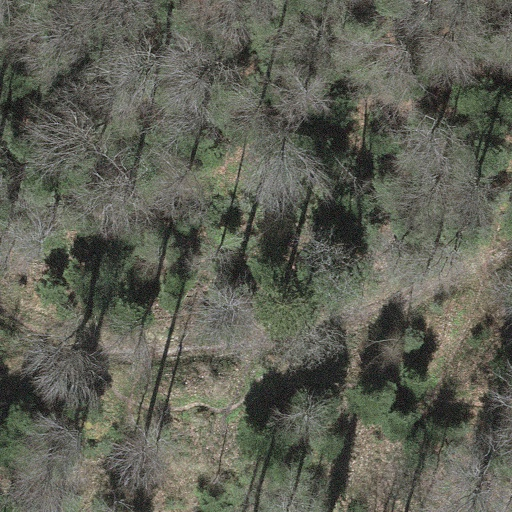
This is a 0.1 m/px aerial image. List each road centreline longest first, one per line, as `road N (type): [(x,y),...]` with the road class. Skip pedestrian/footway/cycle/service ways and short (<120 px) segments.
road 1 (track): [(136,359),(273,359),(396,322),(511,269)]
road 2 (track): [(0,312),(136,359)]
